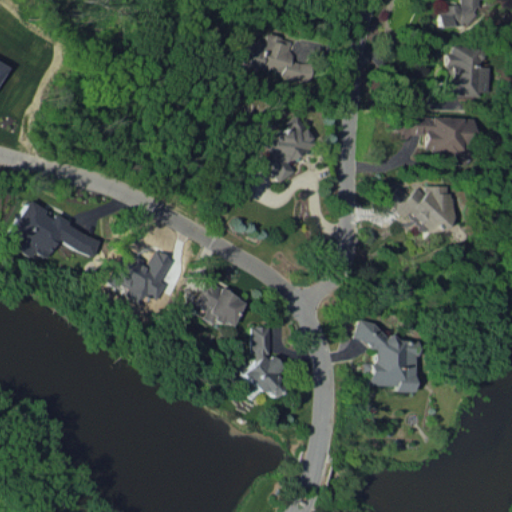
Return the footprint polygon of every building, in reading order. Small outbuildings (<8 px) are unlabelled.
[(310,63),(285,58),(289,38),(262,33),(260,40),(245,37),(238,74),(253,76),(254,69),(307,79),(310,63)] [(483,95),(483,66),(477,65),(478,45),(448,44),(448,52),(443,52),(442,78),(437,78),(436,94),(483,95)] [(311,142),(290,113),(279,120),(282,124),(257,142),(265,154),(259,158),(275,181),(290,170),(284,161),(311,142)] [(468,116),(392,114),(392,134),(420,134),(420,152),(439,152),(439,161),(462,162),(462,150),(456,149),(456,139),(467,139),(468,116)] [(94,239),(48,214),(47,217),(38,212),(40,207),(23,198),(4,233),(16,239),(11,248),(25,255),(28,250),(40,257),(50,238),(85,256),(94,239)] [(98,281),(114,290),(113,292),(132,303),(138,293),(148,299),(158,282),(156,281),(169,259),(150,248),(142,262),(117,248),(98,281)] [(226,325),(239,297),(200,280),(190,305),(200,309),(196,317),(213,324),(215,320),(226,325)] [(235,373),(254,391),(262,391),(269,397),(279,386),(273,380),(273,372),(278,366),(266,355),(265,355),(265,325),(246,325),(246,352),(250,357),(235,373)] [(410,339),(408,388),(358,387),(365,336),(410,339)]
